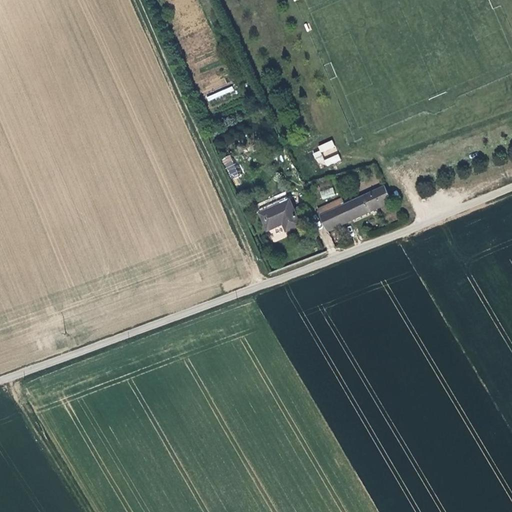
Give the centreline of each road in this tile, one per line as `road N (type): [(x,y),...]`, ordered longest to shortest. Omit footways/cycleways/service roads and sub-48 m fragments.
road 1 (unclassified): [(0,380),(324,264),(511,186)]
road 2 (track): [(260,286),(129,0)]
road 3 (track): [(87,511),(7,378)]
